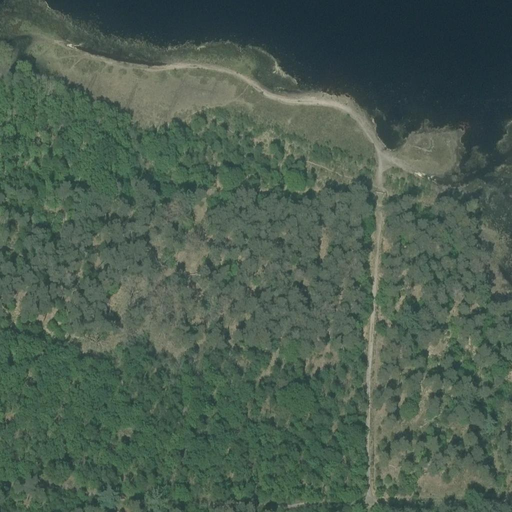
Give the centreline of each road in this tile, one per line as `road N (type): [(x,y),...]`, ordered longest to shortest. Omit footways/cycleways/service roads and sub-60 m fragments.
road 1 (track): [(0,484),(163,504),(368,503)]
road 2 (track): [(368,503),(366,383),(387,160)]
road 3 (track): [(368,503),(511,498)]
